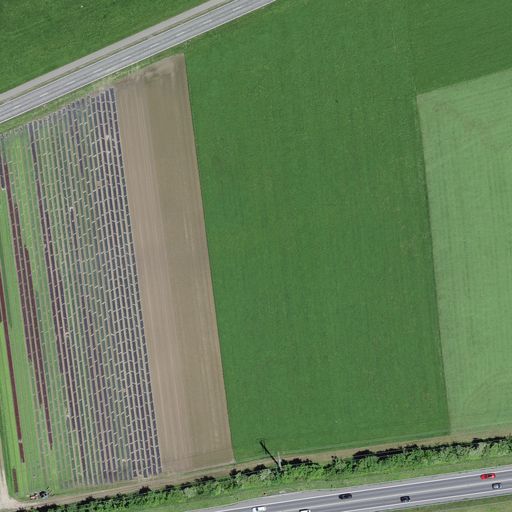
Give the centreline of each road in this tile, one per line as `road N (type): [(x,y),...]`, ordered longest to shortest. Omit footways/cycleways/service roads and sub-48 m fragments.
road 1 (track): [(3,502),(28,507),(278,457),(511,430)]
road 2 (primary): [(258,0),(0,115)]
road 3 (trunk): [(511,480),(286,511)]
